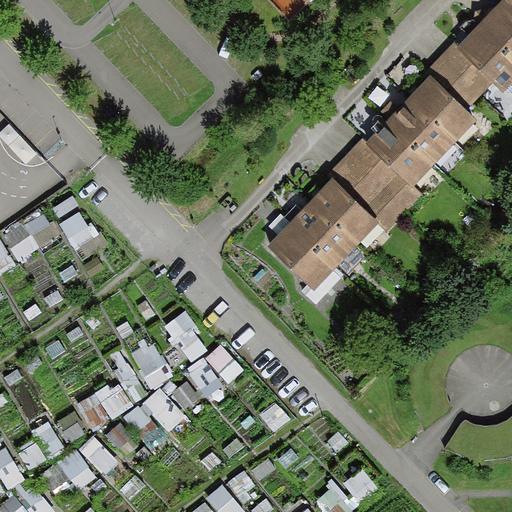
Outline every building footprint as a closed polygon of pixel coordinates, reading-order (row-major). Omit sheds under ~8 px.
[(511,0),(506,0),(500,7),(511,17),(511,0)] [(511,59),(511,17),(500,7),(479,29),(511,59)] [(503,94),(511,85),(511,59),(479,29),(458,52),(492,83),(503,94)] [(425,77),(429,80),(464,113),(492,83),(458,52),(453,48),(425,77)] [(429,80),(411,99),(457,143),(475,123),(464,113),(429,80)] [(436,166),(457,143),(411,99),(390,121),(436,166)] [(412,189),(436,166),(390,121),(367,145),(412,189)] [(326,179),(330,183),(377,227),(386,235),(421,197),(412,189),(367,145),(362,141),(326,179)] [(330,183),(310,203),(358,248),(377,227),(330,183)] [(88,261),(109,247),(76,199),(55,213),(88,261)] [(337,270),(358,248),(310,203),(289,225),(337,270)] [(315,292),(337,270),(289,225),(268,248),(315,292)] [(189,312),(167,324),(188,365),(210,353),(189,312)] [(159,346),(137,356),(153,388),(174,377),(159,346)] [(161,390),(145,407),(173,433),(189,416),(161,390)] [(122,465),(107,444),(89,456),(104,478),(122,465)] [(29,482),(10,448),(0,453),(0,472),(11,492),(29,482)] [(82,451),(64,462),(81,489),(99,478),(82,451)] [(363,506),(383,493),(368,471),(348,485),(363,506)] [(0,478),(0,497),(8,493),(0,478)] [(245,511),(227,487),(210,500),(219,511),(245,511)] [(55,511),(45,496),(31,505),(35,511),(55,511)] [(5,505),(8,511),(27,511),(21,498),(5,505)] [(195,511),(215,511),(208,502),(195,511)]
